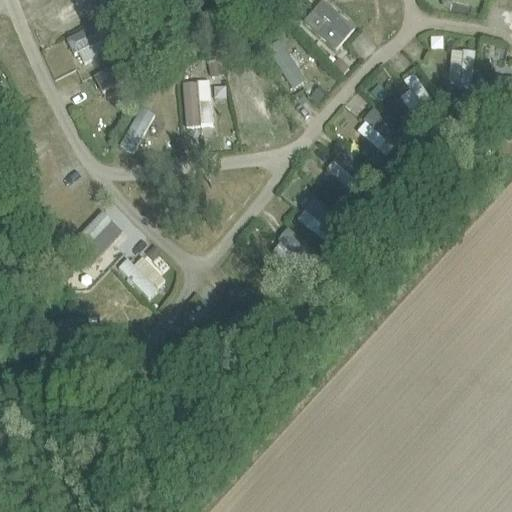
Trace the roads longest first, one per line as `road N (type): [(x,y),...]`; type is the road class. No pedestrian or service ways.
road 1 (track): [(10,0),(100,176),(196,278),(289,158)]
road 2 (track): [(289,158),(424,0)]
road 3 (track): [(289,158),(100,176)]
